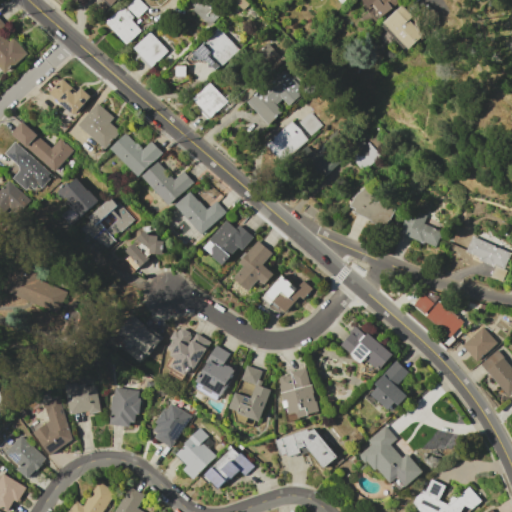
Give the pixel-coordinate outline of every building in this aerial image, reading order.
[(102,0),(118,0),(111,8),(102,0)] [(130,0),(139,0),(147,8),(137,17),(125,5),(130,0)] [(192,9),(194,6),(190,2),(191,0),(217,0),(226,8),(211,26),(192,9)] [(234,2),(235,0),(245,0),(249,3),(243,10),(234,2)] [(400,0),(376,18),(373,13),(378,9),(373,2),(367,6),(363,0),(400,0)] [(383,22),(400,4),(412,16),(408,20),(423,35),(410,49),(383,22)] [(140,30),(126,44),(105,21),(121,6),(132,17),(130,20),(140,30)] [(0,20),(4,25),(0,28),(0,32),(9,41),(12,38),(26,53),(5,72),(0,66),(0,20)] [(217,28),(239,49),(218,71),(196,50),(217,28)] [(149,32),(167,50),(151,66),(133,48),(149,32)] [(272,69),(283,60),(267,43),(257,52),(272,69)] [(175,66),(185,66),(185,77),(175,77),(175,66)] [(247,101),(276,73),(301,99),(272,127),(247,101)] [(50,94),(60,82),(75,94),(81,88),(91,96),(74,115),(50,94)] [(192,98),(208,82),(227,101),(211,117),(192,98)] [(78,125),(98,102),(114,116),(108,122),(119,132),(105,149),(78,125)] [(299,122),(309,112),(321,125),(311,135),(299,122)] [(307,139),(280,161),(265,142),(292,120),(307,139)] [(21,121),(51,147),(58,138),(73,151),(55,172),(10,134),(21,121)] [(137,176),(110,148),(126,132),(143,148),(150,141),(161,153),(137,176)] [(322,176),(305,157),(335,132),(351,151),(322,176)] [(351,157),(358,151),(352,144),(359,138),(366,145),(369,142),(381,156),(363,171),(351,157)] [(14,141),(55,176),(45,188),(43,187),(39,184),(34,189),(29,185),(25,189),(12,178),(19,170),(18,164),(4,153),(14,141)] [(141,174),(157,160),(174,179),(183,171),(192,182),(167,204),(141,174)] [(68,226),(59,216),(72,204),(59,189),(66,182),(69,185),(77,178),(97,200),(68,226)] [(0,211),(0,187),(6,181),(28,199),(10,220),(0,211)] [(354,211),(355,208),(350,205),(354,196),(363,188),(372,192),(371,196),(395,207),(386,226),(354,211)] [(173,205),(201,236),(226,213),(215,201),(206,209),(189,190),(173,205)] [(89,218),(111,198),(117,205),(120,202),(135,219),(121,231),(120,230),(113,236),(107,228),(117,219),(111,211),(95,225),(89,218)] [(399,232),(409,207),(426,214),(422,224),(442,231),(436,246),(399,232)] [(202,248),(226,220),(236,228),(239,225),(253,236),(241,250),(236,246),(222,264),(202,248)] [(153,253),(151,253),(136,266),(124,251),(147,232),(149,235),(157,235),(157,240),(164,241),(163,254),(153,254),(153,253)] [(466,251),(472,236),(510,252),(504,267),(494,263),(493,265),(480,260),(481,257),(466,251)] [(257,240),(272,252),(262,265),(272,273),(264,284),(257,278),(247,290),(233,279),(243,267),(238,263),(257,240)] [(495,265),(507,269),(502,281),(491,276),(495,265)] [(67,292),(57,314),(10,291),(23,266),(38,274),(37,277),(67,292)] [(281,275),(296,288),(302,280),(311,288),(303,298),(299,295),(285,312),(278,311),(261,297),(281,275)] [(413,304),(423,293),(433,303),(423,314),(413,304)] [(437,302),(448,311),(449,309),(462,321),(448,337),(425,316),(437,302)] [(134,316),(161,339),(141,363),(113,341),(134,316)] [(461,345),(482,325),(498,343),(490,350),(484,343),(471,355),(461,345)] [(367,333),(392,353),(378,369),(364,357),(360,362),(341,346),(352,333),(350,332),(355,326),(365,335),(367,333)] [(195,368),(190,364),(184,374),(171,367),(177,357),(171,353),(169,346),(172,340),(170,339),(175,331),(177,332),(179,330),(183,328),(190,333),(192,338),(196,332),(211,341),(195,368)] [(216,345),(229,353),(222,363),(233,370),(229,378),(231,379),(222,395),(214,390),(212,393),(202,387),(204,384),(196,380),(216,345)] [(480,364),(497,350),(511,368),(511,393),(508,397),(480,364)] [(395,360),(409,372),(396,386),(407,395),(391,412),(371,394),(378,386),(375,384),(395,360)] [(247,364),(262,370),(258,379),(263,381),(261,386),(269,389),(258,420),(228,409),(234,392),(250,398),(256,384),(241,379),(247,364)] [(305,368),(318,410),(288,419),(275,377),(305,368)] [(64,384),(75,382),(75,385),(84,383),(85,387),(95,385),(101,411),(89,413),(88,410),(70,414),(64,384)] [(115,387),(139,390),(138,398),(139,398),(137,414),(136,413),(135,421),(130,420),(130,426),(110,423),(115,387)] [(0,393),(10,405),(0,414),(0,393)] [(50,455),(34,433),(50,421),(44,402),(58,397),(73,438),(50,455)] [(155,437),(157,432),(154,430),(158,423),(155,422),(163,408),(167,410),(170,403),(190,415),(172,447),(155,437)] [(18,412),(23,409),(27,416),(21,419),(18,412)] [(385,425),(397,438),(390,444),(402,457),(405,454),(421,472),(405,486),(397,477),(391,482),(377,468),(375,469),(367,461),(365,463),(359,456),(372,444),(368,440),(385,425)] [(199,427),(208,435),(202,442),(216,455),(194,478),(184,468),(187,465),(176,455),(186,444),(184,443),(199,427)] [(304,445),(298,447),(300,451),(288,455),(287,451),(278,454),(273,441),(307,429),(308,431),(314,428),(336,456),(322,467),(304,445)] [(5,453),(21,435),(47,459),(29,478),(18,468),(20,467),(5,453)] [(201,476),(231,447),(239,455),(242,453),(254,466),(244,476),(238,469),(217,490),(209,482),(208,483),(201,476)] [(0,506),(0,477),(2,474),(25,486),(17,501),(13,499),(7,511),(0,506)] [(466,505),(459,510),(460,510),(459,511),(419,511),(412,502),(417,494),(423,492),(423,493),(430,479),(445,485),(438,500),(445,504),(468,487),(481,501),(471,510),(466,505)] [(101,511),(67,511),(65,510),(74,499),(82,504),(98,481),(115,493),(101,511)] [(114,511),(130,487),(144,495),(136,508),(142,511),(114,511)]
